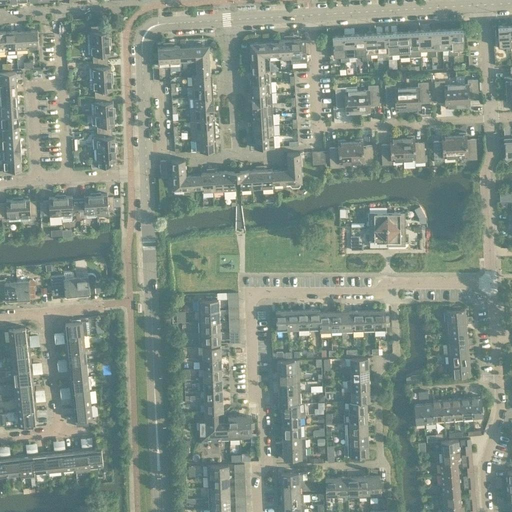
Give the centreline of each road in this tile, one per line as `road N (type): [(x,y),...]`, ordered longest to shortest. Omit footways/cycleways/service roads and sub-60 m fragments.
road 1 (residential): [(258,511),(256,474),(266,464),(250,301),(265,292),(383,292)]
road 2 (residential): [(160,511),(145,174)]
road 3 (residential): [(145,174),(147,28),(311,14)]
road 4 (residential): [(324,466),(379,464),(376,369),(396,351),(392,301),(383,292)]
road 5 (residential): [(486,511),(482,467),(500,407),(495,336)]
road 6 (residential): [(317,128),(491,119)]
road 7 (residential): [(311,14),(483,6)]
road 8 (residential): [(488,252),(491,119)]
road 9 (residential): [(37,180),(32,88),(62,83)]
